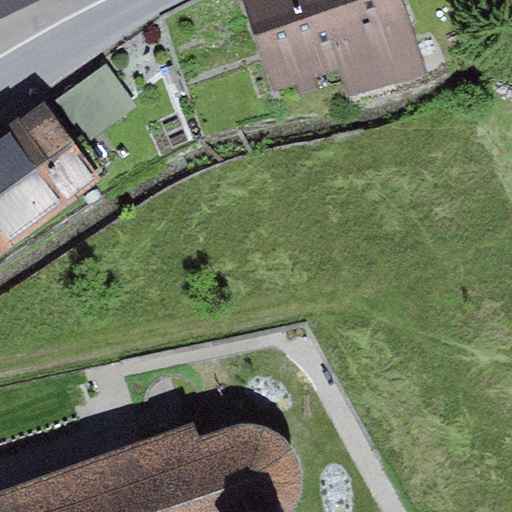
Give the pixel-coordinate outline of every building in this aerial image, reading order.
[(0,0),(0,29),(48,7),(45,0),(0,0)] [(397,0),(261,0),(245,5),(275,100),(293,95),(299,104),(316,99),(311,84),(342,75),(349,98),(421,76),(397,0)] [(137,112),(106,70),(54,108),(72,132),(76,129),(90,147),(137,112)] [(41,114),(0,144),(0,268),(101,192),(41,114)] [(195,446),(5,511),(300,511),(303,507),(306,490),(294,463),(283,450),(268,442),(252,438),(199,457),(195,446)]
